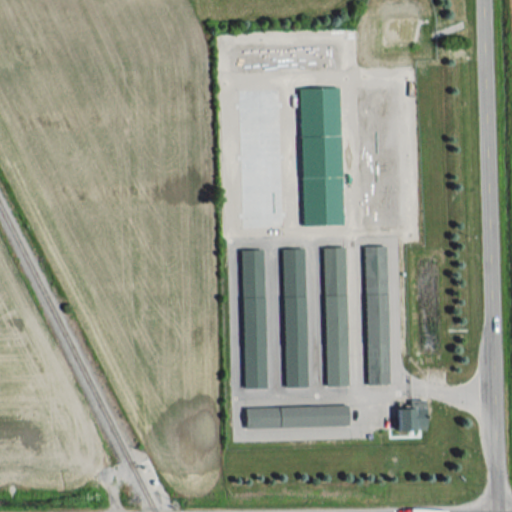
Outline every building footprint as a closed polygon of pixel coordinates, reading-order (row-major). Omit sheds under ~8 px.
[(296,88),(337,87),(341,222),(300,224),(296,88)] [(382,244),(361,245),(364,383),(386,382),(382,244)] [(342,246),(321,246),(324,384),(345,384),(342,246)] [(301,247),(280,248),(283,386),(304,386),(301,247)] [(260,248),(238,249),(242,387),(263,387),(260,248)] [(423,428),(395,429),(395,408),(408,408),(408,399),(422,399),(423,428)] [(243,427),(345,424),(344,404),(243,407),(243,427)]
